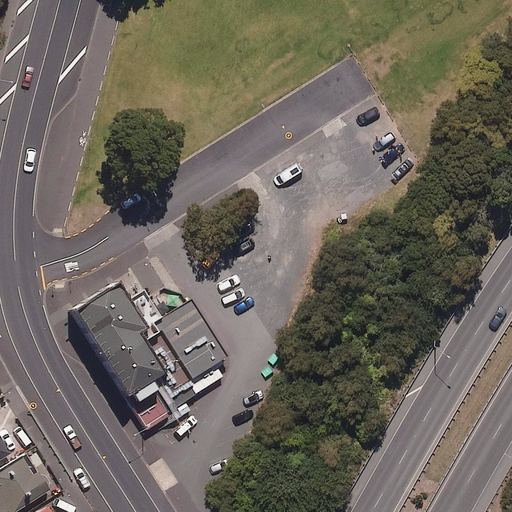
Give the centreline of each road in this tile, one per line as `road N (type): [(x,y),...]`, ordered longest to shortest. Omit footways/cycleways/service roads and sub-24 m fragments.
road 1 (residential): [(354,77),(118,232),(16,271)]
road 2 (secondary): [(59,0),(15,172),(16,271)]
road 3 (motorway): [(373,511),(511,275)]
road 4 (secondary): [(16,271),(43,361),(135,511)]
road 5 (motorway): [(511,406),(451,511)]
